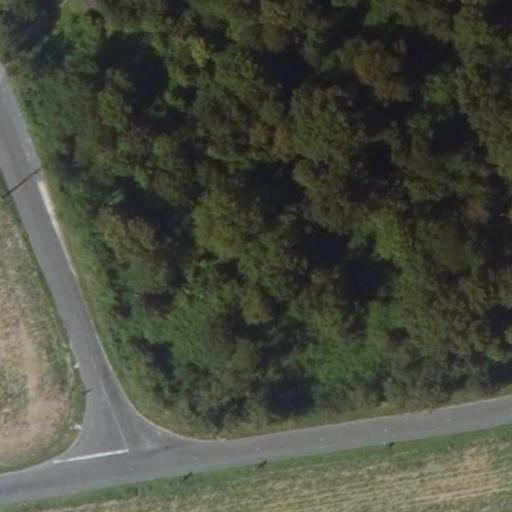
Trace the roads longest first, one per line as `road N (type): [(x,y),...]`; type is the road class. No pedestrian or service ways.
road 1 (tertiary): [(511,409),(132,468)]
road 2 (tertiary): [(0,123),(132,468)]
road 3 (tertiary): [(132,468),(0,489)]
